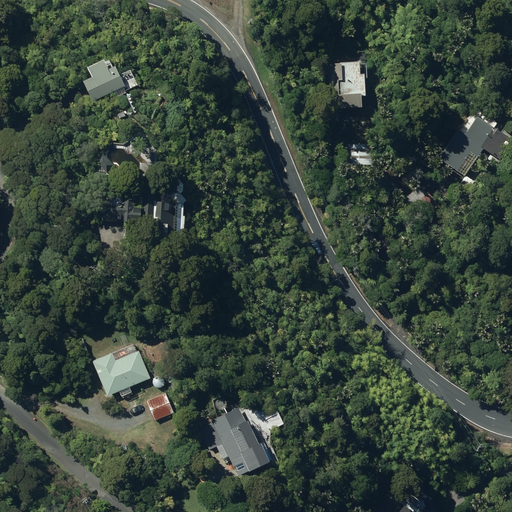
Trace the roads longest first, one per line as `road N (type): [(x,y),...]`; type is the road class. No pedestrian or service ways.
road 1 (secondary): [(168,0),(209,26),(242,70),(325,258),(370,322),(447,394),(511,424)]
road 2 (residential): [(0,394),(127,511)]
